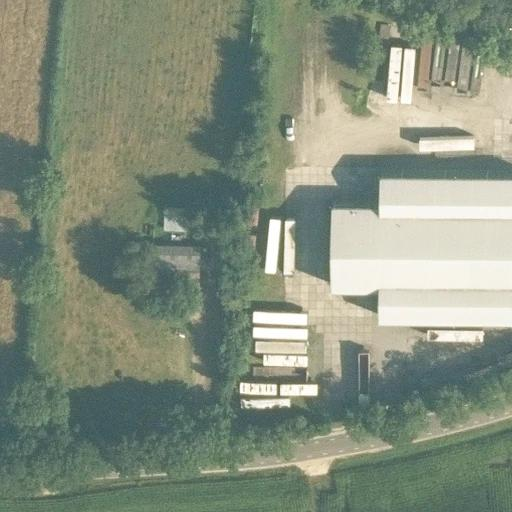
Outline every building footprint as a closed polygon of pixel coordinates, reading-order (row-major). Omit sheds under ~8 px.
[(380,286),(380,316),(511,317),(511,171),(381,171),(381,201),(333,201),(333,286),(380,286)] [(204,208),(165,206),(164,230),(204,232),(204,208)] [(216,215),(214,230),(229,232),(231,216),(216,215)] [(304,220),(276,219),(275,237),(284,238),(283,267),(294,267),(294,236),(304,236),(304,220)] [(199,245),(147,244),(145,285),(197,286),(199,245)]
